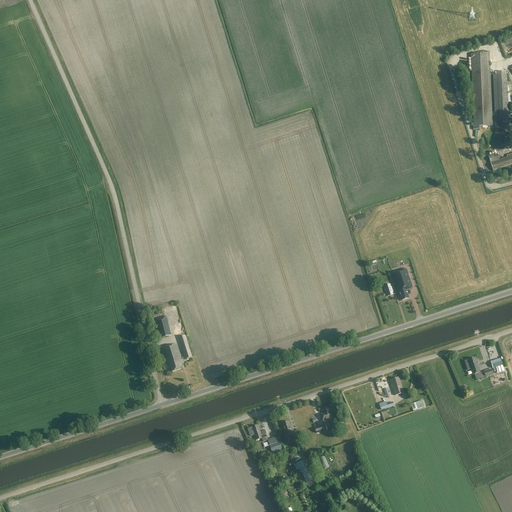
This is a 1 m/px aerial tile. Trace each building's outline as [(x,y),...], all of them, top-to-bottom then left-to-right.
[(492,126),(489,53),(471,54),(474,127),(492,126)] [(510,149),(506,71),(497,72),(497,75),(493,75),(497,150),(510,149)] [(511,153),(507,155),(508,157),(499,160),(497,154),(489,157),(493,171),(511,164),(511,153)] [(412,289),(406,270),(392,274),(398,293),(399,293),(402,301),(409,298),(407,291),(412,289)] [(391,287),(390,284),(384,286),(388,296),(393,295),(392,292),(393,292),(392,287),(391,287)] [(163,318),(162,313),(152,316),(159,340),(172,336),(167,317),(163,318)] [(192,357),(185,336),(179,338),(186,359),(192,357)] [(182,361),(177,344),(162,349),(167,364),(170,365),(172,372),(182,369),(180,366),(182,365),(180,361),(182,361)] [(480,373),(475,358),(468,360),(469,365),(470,365),(473,375),(480,373)] [(504,372),(501,359),(491,362),(493,369),(492,369),(494,375),(504,372)] [(493,375),(492,369),(484,372),(486,377),(493,375)] [(399,378),(390,381),(392,388),(393,388),(395,396),(404,393),(399,378)] [(416,409),(425,407),(424,400),(414,402),(416,409)] [(387,404),(386,402),(379,404),(381,411),(395,406),(393,402),(387,404)] [(330,412),(329,408),(324,410),(325,413),(320,415),(322,421),(323,421),(324,424),(327,423),(326,420),(332,418),(330,412)] [(287,437),(288,440),(290,439),(289,436),(293,435),(289,422),(283,424),(284,430),(283,430),(286,437),(287,437)] [(251,427),(248,428),(251,436),(254,435),(255,441),(262,438),(263,442),(268,441),(270,446),(272,453),(279,451),(280,454),(285,453),(284,449),(280,436),(268,440),(265,431),(261,432),(259,425),(251,427)] [(325,431),(324,425),(315,428),(317,434),(325,431)] [(312,471),(307,459),(295,464),(297,471),(300,469),(306,482),(315,479),(314,477),(315,477),(313,474),(312,471)]
